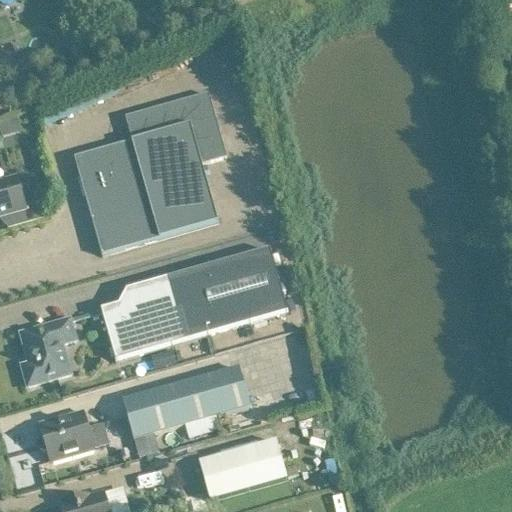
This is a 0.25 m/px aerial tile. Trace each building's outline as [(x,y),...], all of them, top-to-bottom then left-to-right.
[(219,225),(202,167),(191,127),(74,160),(102,258),(219,225)] [(26,212),(25,206),(17,179),(0,183),(0,219),(0,220),(26,212)] [(49,219),(44,202),(44,201),(31,204),(37,222),(49,219)] [(289,315),(270,252),(222,265),(223,267),(215,280),(200,272),(126,293),(126,294),(127,294),(119,308),(118,307),(101,312),(116,364),(289,315)] [(71,377),(65,358),(62,347),(76,343),(70,322),(21,336),(26,353),(28,352),(32,366),(22,368),(28,389),(63,379),(71,377)] [(134,442),(192,426),(251,409),(240,371),(123,404),(134,442)] [(290,377),(293,389),(316,383),(313,372),(290,377)] [(103,426),(89,430),(85,415),(39,428),(42,440),(41,440),(38,445),(39,451),(45,454),(46,453),(50,465),(95,452),(95,451),(109,447),(103,426)] [(288,482),(277,444),(200,466),(211,504),(288,482)] [(108,511),(104,495),(89,500),(88,497),(62,505),(62,507),(62,511),(108,511)]
